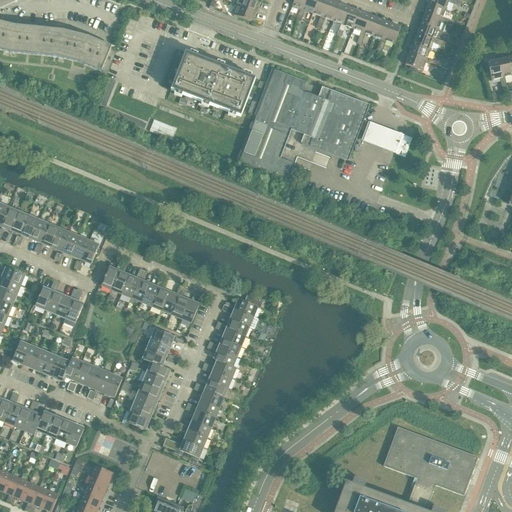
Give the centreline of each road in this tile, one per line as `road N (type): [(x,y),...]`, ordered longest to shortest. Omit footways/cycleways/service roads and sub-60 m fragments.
road 1 (residential): [(150,442),(169,428),(222,298),(107,249),(92,286),(0,248)]
road 2 (tertiary): [(427,109),(263,44)]
road 3 (residential): [(252,511),(277,458),(362,391)]
road 4 (residential): [(150,442),(61,396),(46,399),(0,380)]
road 5 (tertiary): [(263,44),(146,0)]
